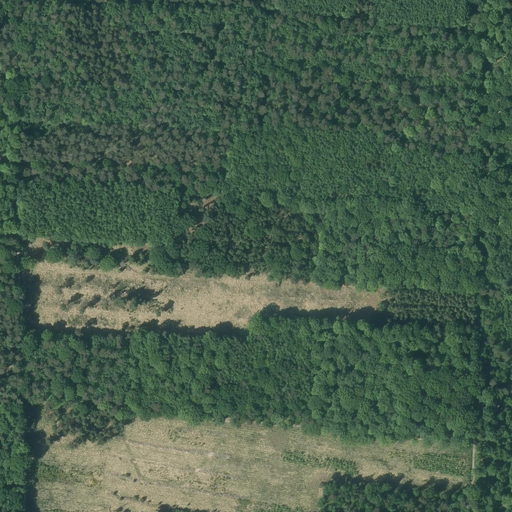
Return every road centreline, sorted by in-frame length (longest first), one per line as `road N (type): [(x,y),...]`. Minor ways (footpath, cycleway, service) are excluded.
road 1 (track): [(25,511),(16,238),(21,0)]
road 2 (track): [(483,0),(471,511)]
road 3 (track): [(248,8),(35,0)]
